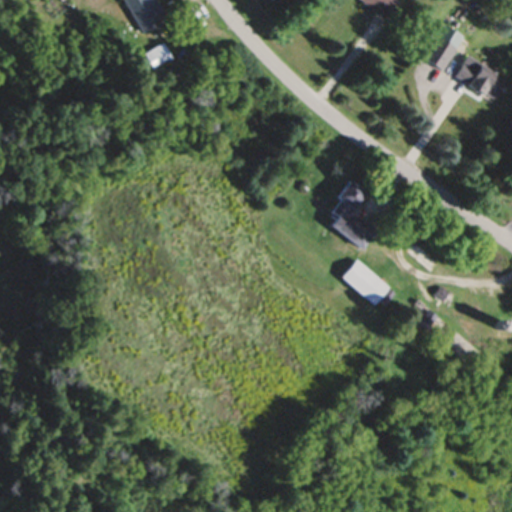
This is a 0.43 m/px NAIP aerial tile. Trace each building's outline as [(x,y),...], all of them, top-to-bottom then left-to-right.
[(117,0),(136,35),(156,24),(143,0),(117,0)] [(346,0),(382,24),(395,5),(387,0),(346,0)] [(451,52),(431,39),(416,61),(436,74),(451,52)] [(136,57),(145,74),(166,63),(157,46),(136,57)] [(501,84),(463,58),(449,79),(488,105),(501,84)] [(320,214),(329,221),(322,229),(354,253),(369,232),(345,214),(359,195),(343,183),(320,214)] [(384,292),(352,262),(336,279),(367,309),(384,292)] [(478,360),(494,340),(440,297),(423,317),(478,360)]
